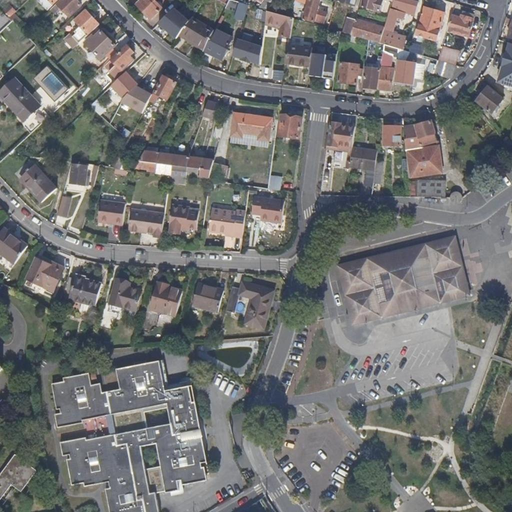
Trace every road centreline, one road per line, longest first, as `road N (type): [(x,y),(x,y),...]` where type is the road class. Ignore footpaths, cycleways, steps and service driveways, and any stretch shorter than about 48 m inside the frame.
road 1 (residential): [(0,185),(37,228),(102,261),(295,267)]
road 2 (residential): [(500,0),(485,55),(467,82),(437,102),(382,109),(319,101)]
road 3 (residential): [(319,101),(203,79),(157,49),(109,0)]
road 4 (residential): [(295,267),(286,336),(251,436),(271,484)]
road 5 (residential): [(511,194),(467,221),(354,205),(315,216)]
